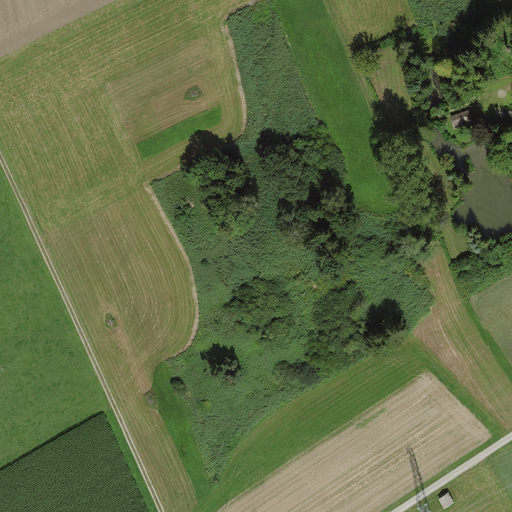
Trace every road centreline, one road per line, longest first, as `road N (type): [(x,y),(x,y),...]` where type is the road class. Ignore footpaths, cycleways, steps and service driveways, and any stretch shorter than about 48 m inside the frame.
road 1 (track): [(163,511),(0,151)]
road 2 (track): [(384,131),(330,0)]
road 3 (track): [(396,511),(511,435)]
